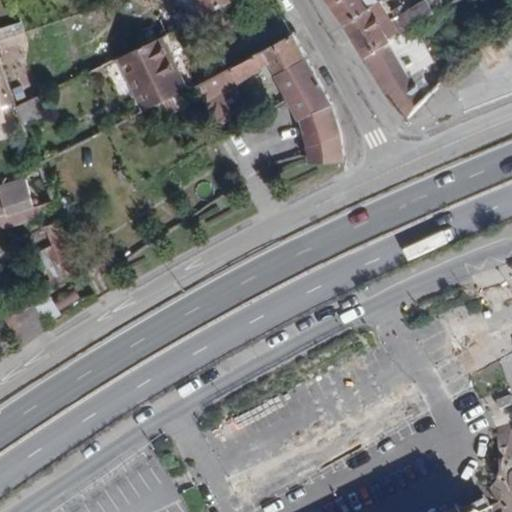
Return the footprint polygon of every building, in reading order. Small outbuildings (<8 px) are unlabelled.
[(193,0),(202,16),(234,0),(193,0)] [(327,0),(344,23),(377,0),(327,0)] [(377,0),(344,23),(364,56),(400,32),(380,0),(377,0)] [(413,24),(400,32),(364,56),(388,100),(407,116),(432,88),(419,69),(435,61),(413,24)] [(303,119),(333,107),(293,33),(262,51),(195,84),(204,103),(241,82),(270,63),(288,98),(300,120),(303,119)] [(188,88),(163,34),(118,56),(143,110),(188,88)] [(107,74),(102,64),(89,70),(94,80),(107,74)] [(52,112),(45,91),(16,105),(23,123),(52,112)] [(309,162),(344,161),(342,137),(333,107),(303,119),(307,143),(308,154),(309,162)] [(0,182),(0,216),(33,210),(26,177),(0,182)] [(64,225),(76,218),(67,196),(53,201),(61,219),(64,225)] [(76,218),(64,225),(74,249),(87,243),(76,218)] [(64,225),(61,219),(43,228),(65,278),(82,267),(74,249),(64,225)] [(25,299),(42,332),(64,317),(45,290),(25,299)] [(21,347),(42,332),(25,299),(0,311),(0,332),(11,327),(21,347)]
